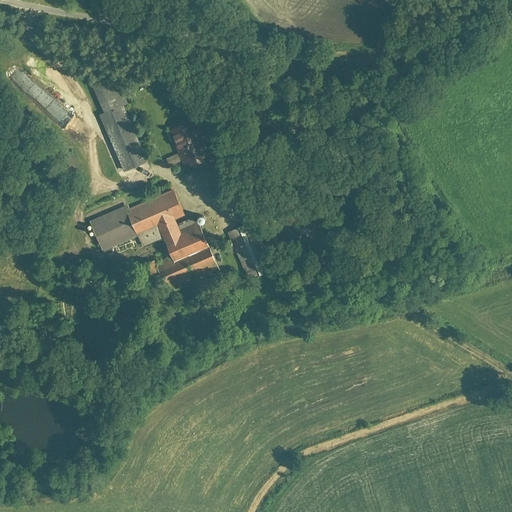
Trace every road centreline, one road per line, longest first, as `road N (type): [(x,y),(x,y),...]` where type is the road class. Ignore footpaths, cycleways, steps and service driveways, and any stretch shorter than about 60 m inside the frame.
road 1 (track): [(24,1),(27,28),(91,110),(118,175),(176,180),(263,212),(511,363)]
road 2 (residential): [(21,0),(198,59),(324,89),(457,30),(494,0)]
road 3 (track): [(320,58),(324,89),(263,212)]
